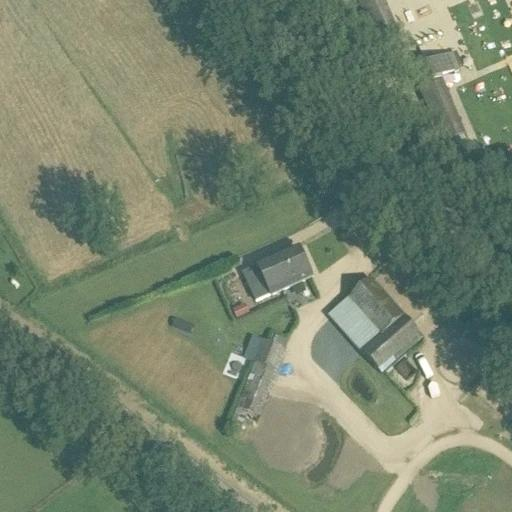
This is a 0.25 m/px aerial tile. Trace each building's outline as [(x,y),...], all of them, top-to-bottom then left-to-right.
[(385,0),(357,0),(384,61),(407,51),(385,0)] [(429,86),(420,89),(449,157),(471,147),(442,80),(458,73),(451,55),(422,68),(429,86)] [(256,300),(311,276),(299,250),(245,274),(256,300)] [(350,300),(331,318),(364,354),(380,374),(420,335),(372,280),(350,300)] [(251,441),(286,351),(264,342),(229,431),(251,441)] [(322,450),(313,477),(347,488),(356,461),(322,450)]
